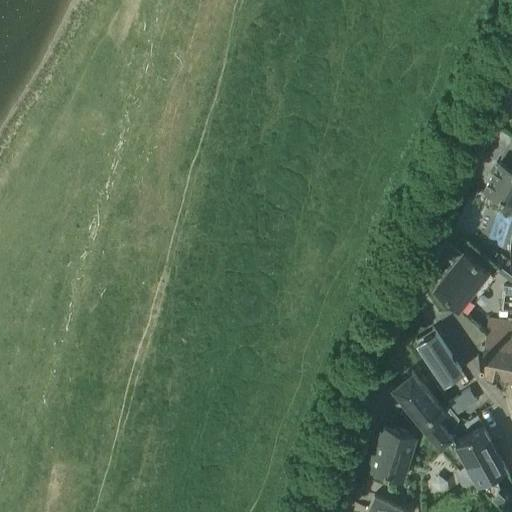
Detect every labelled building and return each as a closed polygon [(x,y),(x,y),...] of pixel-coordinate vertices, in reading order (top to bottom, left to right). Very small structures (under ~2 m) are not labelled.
[(511,141),(500,161),(499,161),(484,187),(511,202),(511,141)] [(464,312),(493,276),(463,252),(434,289),(464,312)] [(495,259),(506,268),(507,267),(511,262),(509,260),(500,253),(495,259)] [(511,333),(511,321),(488,318),(486,329),(505,334),(505,332),(511,333)] [(511,378),(511,333),(505,332),(505,334),(486,329),(483,345),(481,345),(480,354),(478,354),(476,361),(481,361),(479,370),(487,372),(486,376),(496,378),(497,374),(504,376),(511,378)] [(435,330),(434,331),(417,342),(444,382),(462,370),(435,330)] [(392,387),(429,431),(437,424),(434,420),(438,417),(436,414),(444,409),(412,370),(392,387)] [(469,387),(448,401),(456,412),(476,398),(469,387)] [(429,431),(434,438),(441,446),(460,466),(466,462),(495,446),(483,425),(456,440),(452,435),(453,433),(438,417),(434,420),(437,424),(429,431)] [(369,467),(402,477),(415,434),(382,424),(369,467)] [(507,511),(509,511),(511,509),(511,496),(501,487),(497,489),(489,476),(506,467),(495,446),(466,462),(477,483),(507,511)] [(368,511),(406,511),(408,509),(374,493),(367,510),(370,511),(368,511)]
